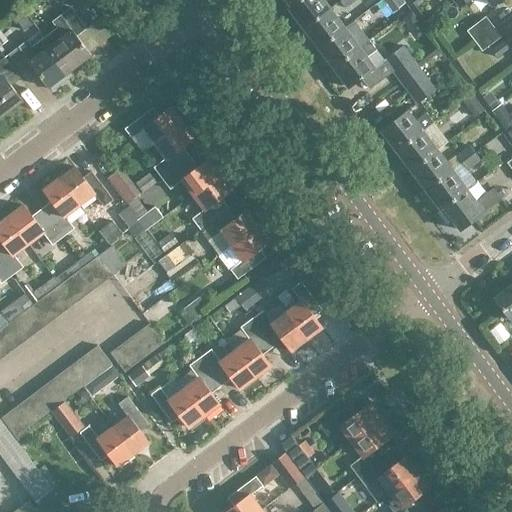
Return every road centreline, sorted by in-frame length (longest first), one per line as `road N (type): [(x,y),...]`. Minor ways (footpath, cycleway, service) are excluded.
road 1 (residential): [(430,294),(210,9)]
road 2 (residential): [(161,511),(174,483),(430,294)]
road 3 (residential): [(0,178),(210,9)]
road 4 (residential): [(511,403),(430,294)]
